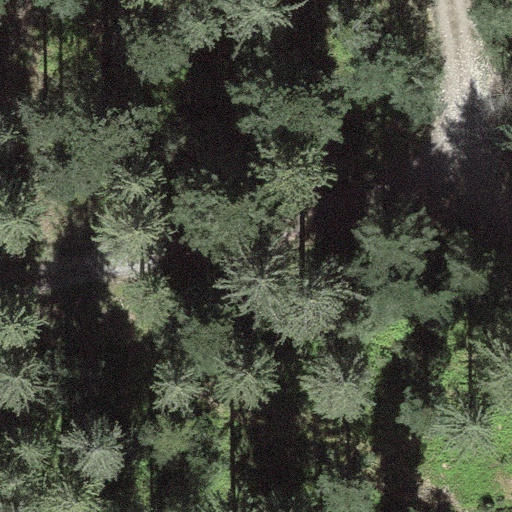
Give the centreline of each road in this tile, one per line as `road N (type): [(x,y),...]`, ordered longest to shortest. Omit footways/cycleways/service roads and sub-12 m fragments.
road 1 (track): [(0,287),(480,179)]
road 2 (track): [(446,0),(480,179),(511,249)]
